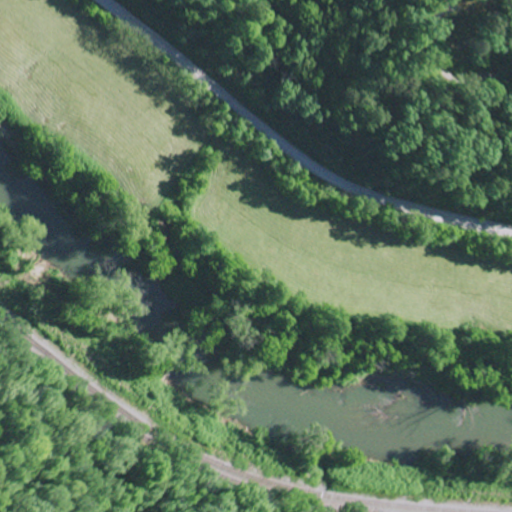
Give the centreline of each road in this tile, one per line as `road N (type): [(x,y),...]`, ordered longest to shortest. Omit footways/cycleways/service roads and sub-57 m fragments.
road 1 (residential): [(511,227),(404,203),(319,167),(104,0)]
road 2 (residential): [(147,511),(0,417)]
road 3 (residential): [(511,88),(492,77),(457,78),(437,61),(433,30),(453,12)]
